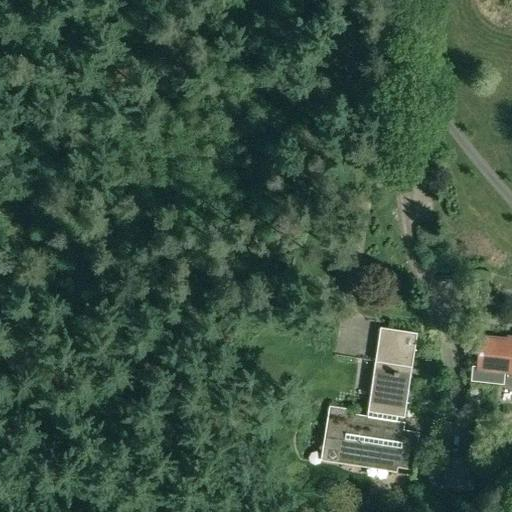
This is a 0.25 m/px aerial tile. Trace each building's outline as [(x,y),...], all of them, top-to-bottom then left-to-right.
[(404,417),(417,332),(380,327),(375,361),(380,362),(374,401),(369,400),(367,412),(397,416),(404,417)] [(511,341),(480,338),(477,366),(472,366),(470,381),(504,384),(504,371),(511,371),(511,341)] [(414,470),(419,432),(395,428),(397,416),(367,412),(366,424),(353,422),(355,410),(329,406),(323,446),(341,448),(340,459),(414,470)] [(466,430),(446,429),(443,454),(463,457),(466,430)] [(472,489),(472,460),(447,455),(443,485),(472,489)]
